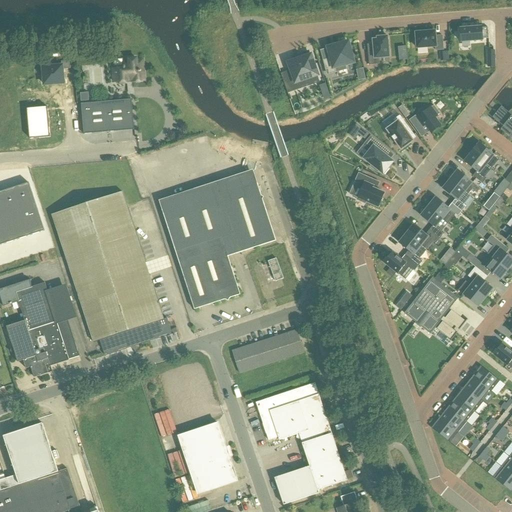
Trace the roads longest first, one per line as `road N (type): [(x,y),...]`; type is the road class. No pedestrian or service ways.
road 1 (residential): [(413,420),(357,254),(466,115)]
road 2 (residential): [(501,14),(333,27),(272,40)]
road 3 (residential): [(0,408),(210,341)]
road 4 (residential): [(387,511),(314,307)]
road 5 (residential): [(268,511),(210,341)]
road 6 (residential): [(413,420),(511,300)]
road 7 (residential): [(314,307),(264,164)]
